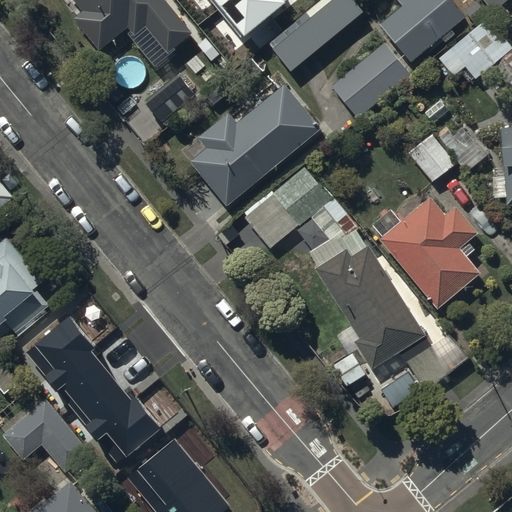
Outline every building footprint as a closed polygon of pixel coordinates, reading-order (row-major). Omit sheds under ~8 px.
[(145,23),(166,49),(189,30),(164,0),(75,0),(82,9),(73,17),(99,48),(127,25),(133,33),(145,23)] [(287,4),(283,0),(214,0),(246,38),(287,4)] [(318,0),(268,41),(290,67),(362,8),(355,0),(318,0)] [(399,0),(402,3),(380,22),(410,58),(465,13),(453,0),(399,0)] [(511,0),(486,0),(504,20),(510,15),(504,7),(511,0)] [(205,35),(197,43),(210,59),(219,52),(217,50),(229,41),(217,26),(220,24),(209,11),(195,23),(205,35)] [(474,76),(489,64),(511,45),(487,15),(438,56),(453,74),(465,64),(474,76)] [(357,115),(410,72),(384,40),(331,83),(357,115)] [(511,91),(511,45),(489,64),(511,91)] [(143,98),(161,120),(194,93),(177,72),(143,98)] [(189,158),(226,203),(321,126),(283,80),(236,119),(228,110),(197,135),(206,145),(189,158)] [(511,124),(498,125),(503,173),(492,174),(493,195),(505,194),(506,202),(511,201),(511,124)] [(433,180),(456,161),(430,131),(407,150),(433,180)] [(330,197),(303,164),(245,213),(271,244),(297,222),(298,224),(330,197)] [(0,207),(14,196),(0,178),(0,207)] [(379,237),(436,306),(480,270),(460,246),(478,231),(455,204),(444,213),(430,195),(379,237)] [(328,236),(311,219),(294,235),(311,253),(328,236)] [(42,279),(6,235),(0,239),(0,337),(12,327),(14,330),(48,303),(34,286),(42,279)] [(353,338),(370,366),(424,332),(367,244),(351,254),(345,246),(314,265),(358,335),(353,338)] [(26,352),(117,464),(161,427),(136,396),(131,401),(90,351),(96,346),(71,316),(26,352)] [(0,388),(3,392),(17,381),(0,359),(0,388)] [(45,397),(2,433),(22,457),(41,442),(65,471),(90,450),(45,397)] [(219,511),(228,505),(175,440),(129,478),(156,511),(219,511)] [(98,511),(70,478),(28,511),(98,511)]
